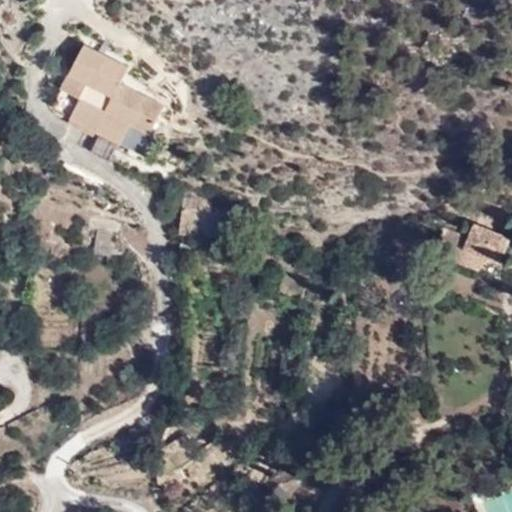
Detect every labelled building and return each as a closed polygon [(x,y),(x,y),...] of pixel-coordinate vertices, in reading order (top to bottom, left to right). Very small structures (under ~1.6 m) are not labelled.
[(79,113),(106,126),(155,149),(164,130),(157,126),(170,101),(127,80),(135,64),(89,42),(74,74),(60,103),(79,113)] [(115,156),(121,143),(99,133),(93,147),(115,156)] [(186,230),(217,233),(219,209),(220,201),(190,197),(186,230)] [(238,211),(219,209),(217,233),(236,234),(238,211)] [(475,247),(490,253),(503,258),(511,237),(511,235),(478,220),(472,234),(451,225),(440,249),(469,262),(475,247)] [(483,268),(490,253),(475,247),(469,262),(483,268)] [(159,449),(175,471),(202,453),(186,430),(159,449)]
